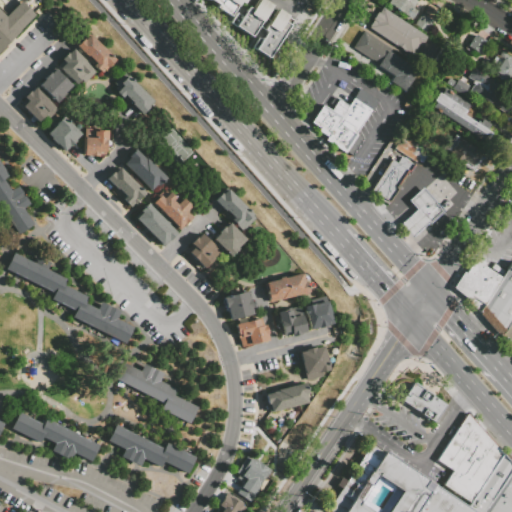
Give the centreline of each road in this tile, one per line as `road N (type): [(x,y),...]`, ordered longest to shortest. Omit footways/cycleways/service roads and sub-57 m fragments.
road 1 (residential): [(0,104),(196,302),(224,341),(236,386),(234,435),(195,511)]
road 2 (primary): [(123,0),(339,236)]
road 3 (primary): [(273,112),(173,0)]
road 4 (tertiary): [(335,431),(412,316)]
